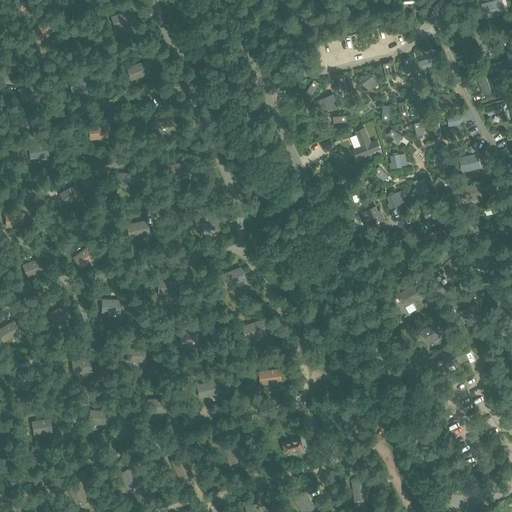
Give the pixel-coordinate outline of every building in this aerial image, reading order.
[(503,0),(494,0),(482,4),(486,18),(507,12),(503,0)] [(131,9),(110,16),(115,29),(136,22),(131,9)] [(30,32),(39,42),(54,30),(44,19),(30,32)] [(464,25),(456,28),(465,53),(473,49),(464,25)] [(482,26),(472,30),(481,52),(488,49),(490,49),(482,26)] [(441,53),(417,61),(420,70),(444,62),(441,53)] [(405,65),(402,66),(403,72),(406,71),(406,72),(413,70),(410,57),(404,58),(405,65)] [(509,58),(487,64),(490,73),(511,67),(509,58)] [(126,67),(130,80),(151,73),(146,60),(126,67)] [(390,62),(383,64),(387,78),(394,77),(390,62)] [(445,69),(435,72),(436,73),(439,84),(440,85),(441,84),(442,85),(446,84),(446,83),(449,82),(447,75),(449,75),(447,69),(445,70),(445,69)] [(483,71),(475,74),(483,95),(491,92),(483,71)] [(363,75),(359,78),(360,80),(359,80),(365,88),(366,87),(375,80),(376,80),(375,78),(376,78),(373,74),(372,75),(370,72),(365,76),(363,75)] [(68,79),(72,92),(90,86),(86,73),(68,79)] [(344,75),(337,76),(340,91),(347,90),(344,75)] [(511,79),(495,85),(498,94),(511,89),(511,79)] [(314,80),(306,92),(311,96),(320,83),(314,80)] [(17,88),(21,102),(42,97),(38,83),(17,88)] [(331,95),(322,98),(323,98),(327,110),(329,110),(330,111),(333,109),(333,108),(336,107),(334,101),(335,100),(333,95),(332,95),(331,95)] [(422,96),(415,98),(420,113),(427,110),(422,96)] [(438,101),(434,102),(435,111),(456,108),(455,99),(453,99),(438,101)] [(406,100),(399,102),(402,117),(409,115),(406,100)] [(370,101),(357,109),(361,116),(374,108),(370,101)] [(506,101),(486,107),(488,115),(500,112),(503,121),(511,119),(506,101)] [(171,111),(151,114),(154,128),(173,125),(171,111)] [(347,114),(333,116),(334,122),(347,121),(347,114)] [(448,117),(447,117),(449,127),(450,126),(462,124),(461,123),(463,122),(462,118),(461,118),(460,115),(454,116),(453,114),(448,115),(448,117)] [(438,118),(431,119),(434,132),(441,131),(438,118)] [(421,121),(414,123),(417,136),(424,134),(421,121)] [(90,139),(108,138),(108,123),(89,125),(90,139)] [(373,151),(379,149),(376,141),(370,143),(365,128),(356,131),(362,146),(354,149),(357,157),(365,154),(365,156),(374,153),(373,151)] [(392,128),(388,134),(394,138),(392,141),(397,144),(399,141),(403,136),(392,128)] [(350,130),(341,133),(343,139),(352,135),(350,130)] [(49,156),(47,142),(29,144),(30,158),(49,156)] [(308,145),(301,147),(305,158),(312,156),(308,145)] [(446,150),(437,152),(437,153),(440,165),(442,165),(442,166),(447,165),(446,164),(449,163),(448,157),(450,157),(449,151),(447,151),(446,150)] [(391,162),(389,163),(390,168),(392,168),(393,169),(402,167),(402,166),(399,154),(397,154),(397,153),(392,154),(393,155),(390,156),(391,162)] [(462,172),(480,168),(477,154),(459,158),(462,172)] [(186,160),(166,164),(170,178),(190,174),(186,160)] [(379,166),(375,170),(384,180),(389,175),(379,166)] [(113,172),(113,186),(135,186),(135,171),(113,172)] [(438,176),(435,182),(447,188),(450,182),(438,176)] [(75,183),(59,193),(66,205),(82,195),(75,183)] [(415,189),(414,189),(415,194),(417,193),(418,196),(424,194),(425,196),(430,194),(430,192),(427,183),(426,183),(415,187),(415,189)] [(463,203),(481,198),(477,184),(460,188),(463,203)] [(389,195),(386,196),(389,202),(387,203),(389,209),(391,208),(392,208),(400,204),(395,193),(395,192),(393,193),(393,192),(388,194),(389,195)] [(427,221),(444,215),(439,201),(433,203),(434,205),(423,209),(427,221)] [(505,202),(492,208),(494,213),(507,208),(505,202)] [(372,230),(386,224),(382,216),(380,217),(375,206),(363,211),(372,230)] [(5,213),(6,227),(25,226),(24,212),(5,213)] [(214,214),(195,216),(196,230),(214,229),(214,214)] [(147,219),(127,224),(129,237),(151,232),(147,219)] [(470,219),(461,221),(465,235),(474,233),(474,232),(471,223),(470,219)] [(498,226),(496,232),(510,236),(511,229),(498,226)] [(434,266),(452,249),(446,242),(428,259),(434,266)] [(88,245),(72,257),(81,268),(96,256),(88,245)] [(487,272),(495,253),(482,247),(474,265),(487,272)] [(449,276),(462,264),(453,255),(441,268),(449,276)] [(22,264),(27,277),(45,269),(40,256),(22,264)] [(393,279),(407,272),(404,267),(402,268),(397,257),(385,263),(393,279)] [(240,266),(221,273),(226,287),(230,285),(246,279),(240,266)] [(158,293),(177,295),(178,280),(159,279),(158,293)] [(404,307),(422,296),(415,284),(397,295),(404,307)] [(121,299),(102,298),(101,312),(121,313),(121,299)] [(72,316),(66,304),(49,312),(55,324),(72,316)] [(483,321),(481,316),(479,316),(475,305),(463,309),(468,326),(483,321)] [(260,319),(239,326),(244,340),(265,333),(260,319)] [(440,319),(421,330),(428,343),(447,332),(440,319)] [(13,320),(0,326),(0,335),(4,341),(20,332),(13,320)] [(180,343),(199,339),(196,325),(177,329),(180,343)] [(470,345),(475,354),(479,351),(474,342),(470,345)] [(146,347),(126,347),(127,362),(146,361),(146,347)] [(447,368),(466,360),(461,347),(441,355),(447,368)] [(72,360),(73,374),(93,371),(91,357),(72,360)] [(278,368),(257,371),(259,385),(280,382),(278,368)] [(10,369),(9,383),(30,384),(30,370),(10,369)] [(196,384),(199,397),(220,393),(217,379),(196,384)] [(166,397),(147,398),(147,412),(166,412),(166,397)] [(90,408),(89,422),(107,424),(109,410),(90,408)] [(340,413),(346,435),(360,432),(353,409),(340,413)] [(31,420),(34,434),(52,431),(50,417),(31,420)] [(299,440),(281,444),(284,452),(301,447),(299,440)] [(234,442),(221,448),(228,465),(242,460),(234,442)] [(183,454),(170,460),(180,482),(194,476),(183,454)] [(139,483),(131,466),(118,473),(127,489),(139,483)] [(351,481),(353,502),(368,500),(365,479),(351,481)] [(89,498),(80,481),(68,488),(76,505),(89,498)] [(292,499),(300,511),(306,511),(314,508),(303,492),(292,499)] [(37,511),(24,496),(13,504),(19,511),(37,511)] [(259,511),(258,503),(244,506),(244,511),(259,511)]
